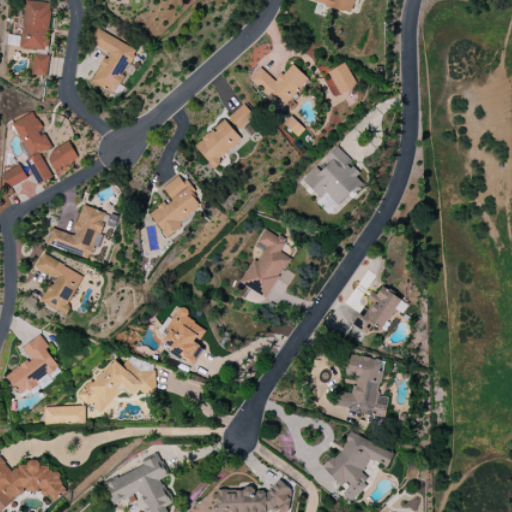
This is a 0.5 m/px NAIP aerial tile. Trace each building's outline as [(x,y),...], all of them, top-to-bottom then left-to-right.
[(46,51),(51,3),(24,0),(20,48),(46,51)] [(354,0),(303,0),(351,14),(354,0)] [(135,48),(95,30),(89,45),(106,52),(91,84),(115,94),(135,48)] [(48,55),(32,55),(32,75),(47,75),(48,55)] [(328,72),(338,94),(356,86),(345,63),(328,72)] [(308,79),(291,64),(275,82),(260,68),(251,78),(282,107),(308,79)] [(228,117),(239,130),(254,117),(243,104),(228,117)] [(37,185),(52,178),(39,154),(51,148),(43,130),(47,128),(38,110),(12,123),(29,158),(24,161),(37,185)] [(193,145),(210,167),(242,142),(225,120),(193,145)] [(68,169),(65,165),(78,157),(67,140),(41,156),(55,178),(68,169)] [(303,181),(320,198),(325,193),(338,206),(363,182),(346,165),(351,161),(337,147),(303,181)] [(27,179),(19,164),(1,174),(9,189),(27,179)] [(162,188),(170,199),(149,214),(164,236),(202,209),(188,190),(192,188),(186,179),(183,182),(178,176),(162,188)] [(337,206),(325,194),(316,202),(327,215),(337,206)] [(51,228),(46,245),(92,260),(107,214),(82,206),(72,235),(51,228)] [(239,283),(266,299),(289,258),(279,252),(285,241),(264,229),(257,242),(266,247),(257,262),(252,260),(239,283)] [(83,276),(42,254),(34,268),(53,278),(40,302),(63,314),(83,276)] [(352,326),(366,335),(373,324),(382,330),(401,299),(381,288),(377,295),(372,292),(367,300),(368,301),(352,326)] [(169,353),(192,367),(204,347),(198,344),(207,328),(177,310),(166,329),(170,331),(164,341),(173,346),(169,353)] [(20,396),(58,368),(46,350),(49,348),(40,335),(22,348),(30,359),(6,376),(20,396)] [(384,360),(349,356),(346,376),(356,378),(354,394),(339,392),(336,410),(385,417),(388,398),(378,397),(384,360)] [(154,371),(139,371),(126,361),(121,366),(113,360),(101,375),(93,375),(76,396),(86,404),(87,404),(97,411),(103,411),(121,389),(130,396),(137,388),(143,394),(155,393),(154,371)] [(43,408),(44,422),(85,420),(84,406),(43,408)] [(394,454),(349,433),(341,450),(322,467),(339,486),(345,489),(343,494),(350,502),(361,492),(367,479),(362,473),(369,459),(387,468),(394,454)] [(11,472),(4,464),(3,462),(0,457),(0,510),(2,510),(16,498),(40,489),(40,490),(52,504),(66,492),(63,486),(63,485),(58,472),(53,474),(46,465),(41,467),(35,459),(30,461),(28,462),(17,467),(11,472)] [(148,511),(167,511),(165,507),(171,505),(161,478),(167,476),(160,459),(103,482),(112,503),(141,492),(148,511)] [(289,511),(289,484),(271,484),(271,493),(253,493),(253,490),(215,491),(215,511),(289,511)]
